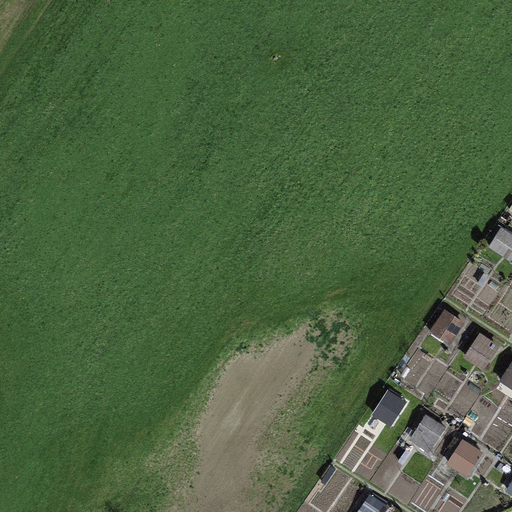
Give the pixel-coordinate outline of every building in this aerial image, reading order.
[(431,332),(451,343),(464,319),(444,308),(431,332)] [(486,368),(498,341),(477,331),(465,359),(486,368)] [(511,387),(511,360),(500,379),(511,387)] [(431,453),(447,426),(425,413),(409,440),(431,453)] [(466,476),(484,451),(464,436),(446,462),(466,476)] [(384,511),(386,507),(367,498),(359,511),(384,511)]
